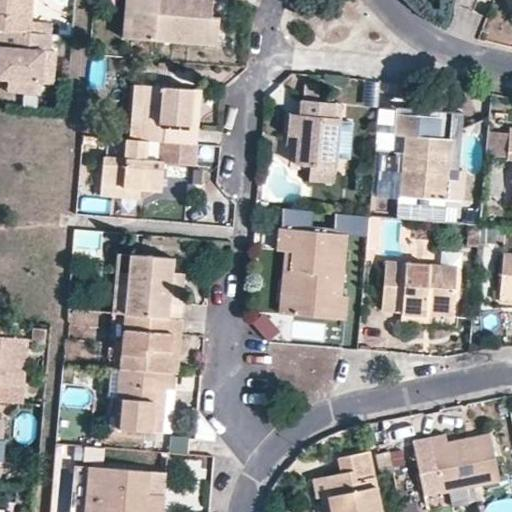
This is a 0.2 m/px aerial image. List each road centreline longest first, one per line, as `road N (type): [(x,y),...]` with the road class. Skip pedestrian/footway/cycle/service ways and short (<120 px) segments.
road 1 (residential): [(268,446),(329,404),(511,373)]
road 2 (residential): [(272,0),(260,30),(240,179)]
road 3 (unknown): [(258,68),(432,68)]
road 4 (residential): [(268,446),(222,382),(228,294)]
road 5 (residential): [(511,61),(430,37),(384,0)]
